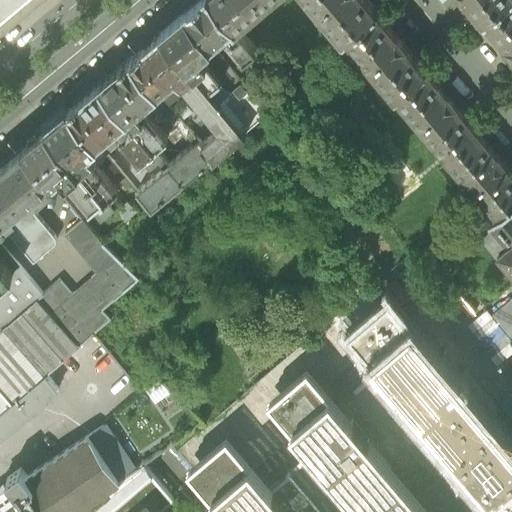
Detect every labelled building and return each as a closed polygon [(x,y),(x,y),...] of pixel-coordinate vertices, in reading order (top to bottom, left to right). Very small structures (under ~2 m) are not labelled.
[(0,0),(0,17),(1,18),(22,0),(0,0)] [(264,58),(235,24),(214,0),(196,0),(184,10),(211,42),(222,32),(252,68),(264,58)] [(214,0),(235,24),(263,0),(214,0)] [(315,0),(344,33),(375,8),(376,7),(370,0),(315,0)] [(468,0),(484,19),(506,0),(468,0)] [(511,0),(506,0),(484,19),(511,52),(511,0)] [(425,69),(375,8),(344,33),(394,93),(425,69)] [(184,10),(161,29),(217,95),(228,86),(204,58),(215,49),(211,42),(184,10)] [(161,29),(130,55),(159,93),(179,77),(220,124),(201,141),(214,153),(244,128),(217,95),(161,29)] [(169,133),(144,106),(159,93),(130,55),(100,81),(154,145),(169,133)] [(475,129),(425,69),(394,93),(443,154),(475,129)] [(141,157),(154,145),(100,81),(69,107),(101,145),(118,131),(141,157)] [(69,107),(46,126),(106,196),(119,185),(92,154),(101,145),(69,107)] [(46,126),(22,146),(52,180),(62,172),(93,207),(106,196),(46,126)] [(511,172),(475,129),(443,154),(496,214),(511,201),(511,172)] [(198,137),(168,162),(183,179),(214,153),(201,141),(198,137)] [(22,146),(0,165),(0,226),(3,224),(34,259),(55,241),(56,235),(28,202),(52,180),(22,146)] [(152,204),(183,179),(168,162),(137,189),(152,204)] [(511,201),(496,214),(478,226),(511,266),(511,201)] [(58,274),(42,290),(36,295),(79,343),(94,330),(110,315),(103,307),(140,275),(102,238),(82,215),(65,230),(96,268),(72,289),(58,274)] [(0,282),(13,271),(0,256),(0,282)] [(0,282),(0,322),(3,326),(36,295),(42,290),(20,265),(13,271),(0,282)] [(477,295),(492,314),(503,305),(487,286),(477,295)] [(511,511),(511,433),(389,289),(342,328),(495,511),(433,511),(311,366),(272,399),(315,450),(355,499),(366,511),(297,511),(275,485),(232,435),(192,465),(228,511),(157,511),(149,502),(137,511),(511,511)] [(3,326),(0,328),(0,385),(13,401),(45,372),(79,343),(36,295),(3,326)] [(511,298),(503,305),(492,314),(511,337),(511,298)] [(13,401),(0,411),(0,437),(59,387),(45,372),(13,401)] [(0,411),(13,401),(0,385),(0,411)] [(0,507),(0,511),(69,511),(122,474),(90,430),(32,471),(26,462),(12,472),(24,490),(0,507)] [(275,485),(297,511),(339,511),(355,499),(315,450),(275,485)] [(69,511),(153,511),(175,494),(145,457),(122,474),(69,511)] [(0,507),(24,490),(12,472),(7,476),(0,481),(0,507)]
